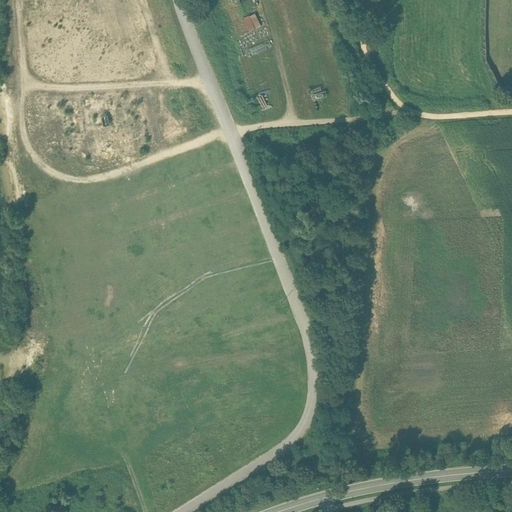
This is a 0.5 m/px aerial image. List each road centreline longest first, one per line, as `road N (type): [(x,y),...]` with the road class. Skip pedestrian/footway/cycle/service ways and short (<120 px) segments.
road 1 (tertiary): [(277,511),(343,490),(511,470)]
road 2 (track): [(322,0),(385,114),(402,109)]
